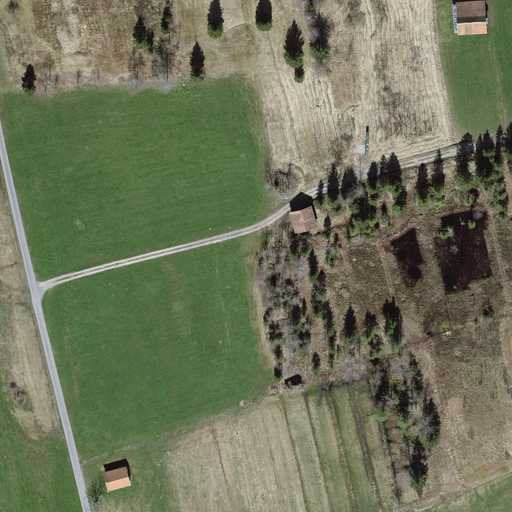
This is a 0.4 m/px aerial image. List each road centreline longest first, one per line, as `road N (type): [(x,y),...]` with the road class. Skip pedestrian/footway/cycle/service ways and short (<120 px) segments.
road 1 (track): [(34,295),(104,268),(251,231),(298,199),(511,139)]
road 2 (track): [(82,511),(0,152)]
